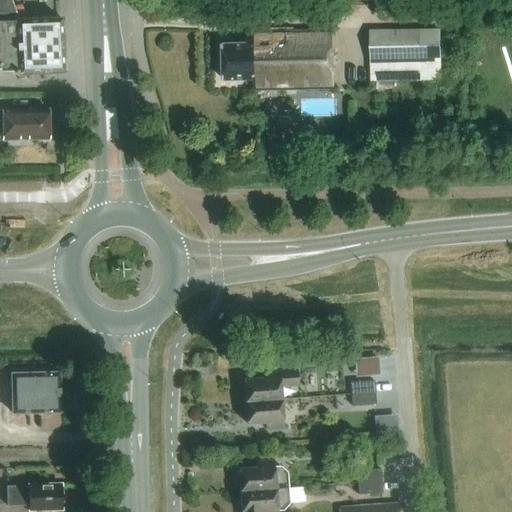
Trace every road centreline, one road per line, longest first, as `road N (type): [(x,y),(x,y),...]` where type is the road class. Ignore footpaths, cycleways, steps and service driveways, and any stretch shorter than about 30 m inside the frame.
road 1 (residential): [(394,238),(413,511)]
road 2 (primary): [(171,296),(304,257)]
road 3 (primary): [(304,257),(172,245)]
